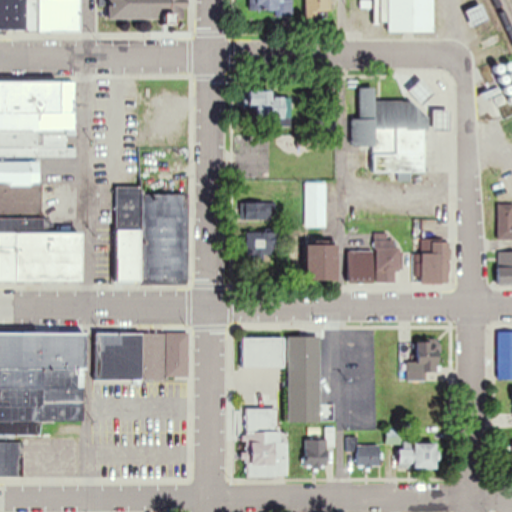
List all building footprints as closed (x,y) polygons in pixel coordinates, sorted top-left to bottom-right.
[(0,0),(0,30),(79,30),(79,0),(0,0)] [(185,0),(109,0),(110,19),(186,18),(185,0)] [(249,0),(250,9),(280,9),(279,0),(249,0)] [(330,0),(305,0),(306,14),(330,14),(330,0)] [(382,0),(382,35),(427,35),(427,0),(382,0)] [(0,156),(75,157),(75,146),(65,146),(65,130),(75,130),(75,80),(0,79),(0,156)] [(428,172),(427,110),(415,110),(415,100),(376,100),(376,87),(361,87),(361,117),(352,117),(352,145),(374,145),(374,172),(428,172)] [(291,96),(274,96),(274,89),(250,89),(250,112),(277,112),(277,126),(291,126),(291,96)] [(98,158),(134,158),(134,140),(98,140),(98,158)] [(0,280),(82,280),(82,232),(64,232),(64,218),(40,218),(40,160),(0,160),(0,280)] [(134,162),(110,162),(110,180),(134,180),(134,162)] [(305,227),(326,227),(326,181),(305,181),(305,227)] [(143,186),(117,185),(116,280),(185,281),(185,193),(152,193),(152,206),(143,206),(143,186)] [(268,201),(246,201),(246,220),(268,220),(268,201)] [(511,203),(498,204),(498,238),(511,238),(511,203)] [(272,263),(272,230),(247,230),(247,263),(272,263)] [(405,282),(406,241),(375,241),(375,250),(348,249),(348,281),(405,282)] [(450,283),(450,241),(432,241),(432,252),(422,252),(422,283),(450,283)] [(307,279),(338,279),(338,244),(307,244),(307,279)] [(498,284),(511,284),(511,249),(498,249),(498,284)] [(0,331),(0,434),(41,435),(41,421),(85,420),(85,331),(0,331)] [(498,379),(511,378),(511,331),(498,331),(498,379)] [(188,333),(96,332),(95,378),(188,379),(188,333)] [(319,336),(242,337),(242,368),(288,368),(289,421),(320,421),(319,336)] [(441,371),(441,339),(418,339),(418,369),(405,369),(405,379),(392,379),(392,397),(413,397),(412,384),(428,384),(428,372),(441,371)] [(415,420),(438,420),(438,392),(415,392),(415,420)] [(246,407),(246,475),(287,475),(287,430),(277,430),(277,408),(246,407)] [(357,444),(357,436),(346,436),(346,454),(355,453),(356,465),(382,464),(381,443),(357,444)] [(304,438),(304,467),(332,467),(332,438),(304,438)] [(0,474),(22,475),(22,441),(0,441),(0,474)] [(438,441),(401,441),(400,441),(400,467),(438,467),(438,441)]
